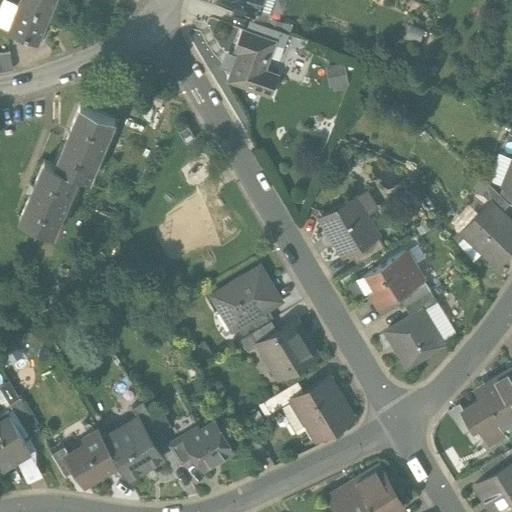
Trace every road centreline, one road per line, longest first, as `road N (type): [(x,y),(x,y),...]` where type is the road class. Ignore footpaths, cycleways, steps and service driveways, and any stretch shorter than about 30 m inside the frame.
road 1 (residential): [(401,428),(153,24)]
road 2 (residential): [(224,511),(401,428)]
road 3 (residential): [(153,24),(44,77),(0,82)]
road 4 (residential): [(401,428),(511,307)]
